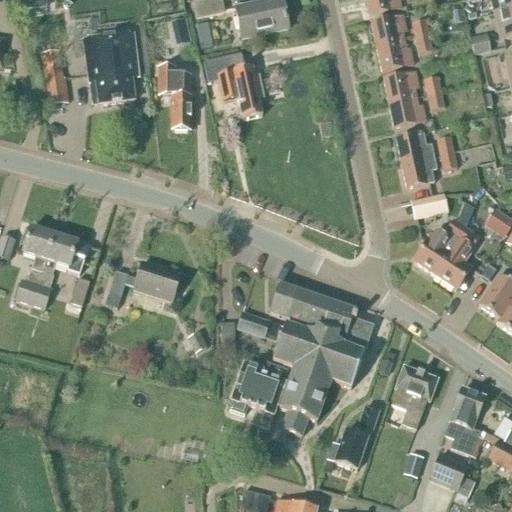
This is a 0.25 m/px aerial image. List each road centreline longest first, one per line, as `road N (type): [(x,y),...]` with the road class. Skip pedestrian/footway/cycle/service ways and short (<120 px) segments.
road 1 (unclassified): [(366,290),(169,202),(0,158)]
road 2 (residential): [(366,290),(373,225),(324,0)]
road 3 (unclassified): [(511,385),(366,290)]
road 4 (residential): [(374,511),(240,479)]
